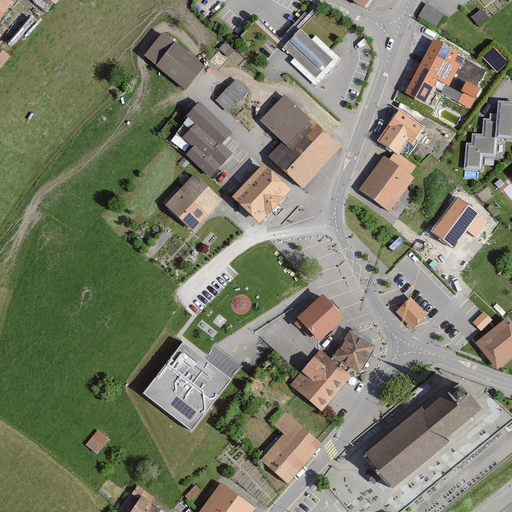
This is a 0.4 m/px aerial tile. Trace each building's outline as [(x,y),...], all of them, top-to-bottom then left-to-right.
[(0,0),(0,12),(8,0),(0,0)] [(342,0),(358,11),(366,0),(342,0)] [(444,14),(426,2),(418,15),(437,26),(444,14)] [(489,17),(482,8),(471,17),(479,26),(489,17)] [(310,35),(296,24),(281,42),(292,55),(288,59),(315,81),(339,56),(327,44),(313,31),(310,35)] [(202,62),(159,28),(139,52),(182,85),(202,62)] [(460,50),(433,37),(405,87),(428,100),(439,84),(447,85),(461,60),(457,59),(460,50)] [(481,55),(497,71),(509,60),(494,44),(481,55)] [(245,86),(223,63),(203,86),(227,106),(245,86)] [(341,144),(284,90),(258,115),(280,138),(267,150),(303,185),(341,144)] [(511,136),(511,100),(500,100),(498,120),(485,119),(484,134),(473,134),(472,143),(466,142),(464,168),(482,170),(483,155),(496,156),(497,136),(511,136)] [(422,124),(398,107),(380,139),(397,152),(407,139),(413,142),(422,124)] [(230,148),(206,126),(182,150),(208,172),(230,148)] [(381,151),(357,184),(387,208),(412,174),(381,151)] [(290,184),(268,165),(238,200),(258,220),(290,184)] [(220,196),(191,170),(164,198),(192,228),(220,196)] [(488,222),(458,199),(433,232),(454,248),(467,230),(476,238),(488,222)] [(345,315),(322,291),(297,314),(299,316),(294,320),(309,337),(314,332),(320,338),(345,315)] [(427,313),(410,296),(395,310),(412,327),(427,313)] [(511,357),(511,317),(508,313),(476,340),(500,368),(511,357)] [(349,325),(334,353),(357,369),(375,341),(349,325)] [(351,370),(317,345),(299,367),(309,375),(297,389),(322,407),(351,370)] [(192,435),(232,382),(184,346),(143,398),(192,435)] [(208,358),(223,370),(231,359),(216,348),(208,358)] [(458,384),(450,390),(457,399),(465,392),(458,384)] [(420,408),(367,452),(393,483),(445,440),(441,436),(477,406),(465,392),(457,399),(450,390),(424,412),(420,408)] [(323,438),(283,406),(270,420),(281,431),(260,459),(290,481),(323,438)] [(98,428),(86,443),(98,452),(110,437),(98,428)] [(247,511),(251,507),(221,485),(200,511),(247,511)] [(165,511),(143,496),(130,511),(165,511)]
